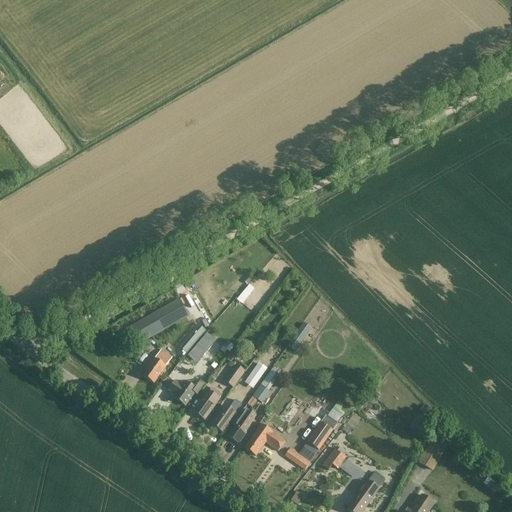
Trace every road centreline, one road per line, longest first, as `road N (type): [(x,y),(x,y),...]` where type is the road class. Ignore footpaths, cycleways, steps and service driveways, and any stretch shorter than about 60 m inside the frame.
road 1 (unclassified): [(30,348),(511,76)]
road 2 (tertiary): [(258,511),(30,348)]
